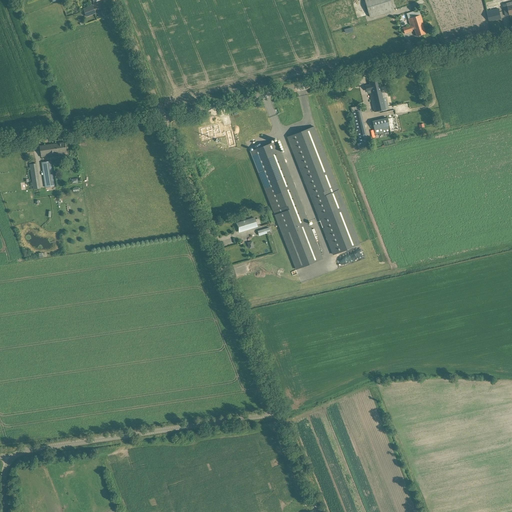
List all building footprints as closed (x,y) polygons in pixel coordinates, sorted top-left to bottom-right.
[(364,0),(369,17),(371,17),(393,11),(389,0),(364,0)] [(511,14),(511,2),(503,4),(506,16),(511,14)] [(93,5),(83,8),(86,17),(96,13),(93,5)] [(487,12),(488,16),(490,21),(501,18),(499,9),(487,12)] [(403,28),(405,34),(412,31),(412,30),(414,29),(417,36),(425,34),(423,26),(424,26),(419,10),(407,14),(410,25),(403,28)] [(370,85),(365,86),(366,91),(370,90),(375,112),(388,109),(385,97),(383,97),(379,79),(369,81),(370,85)] [(352,112),(360,146),(369,145),(361,110),(352,112)] [(387,118),(372,121),(375,134),(390,130),(387,119),(387,118)] [(220,133),(218,124),(200,128),(202,135),(207,134),(208,137),(214,136),(214,134),(220,133)] [(337,186),(314,126),(288,137),(333,254),(360,244),(339,190),(338,190),(337,186)] [(226,131),(229,146),(234,145),(231,130),(226,131)] [(250,151),(273,211),(273,210),(275,215),(296,269),(322,259),(276,141),(250,151)] [(40,146),(41,151),(42,158),(59,155),(59,154),(62,154),(62,152),(66,151),(65,142),(40,146)] [(55,186),(55,185),(51,161),(42,162),(46,187),(55,186)] [(36,163),(30,164),(34,189),(40,188),(36,163)] [(258,226),(255,218),(251,219),(237,223),(240,231),(258,226)]
